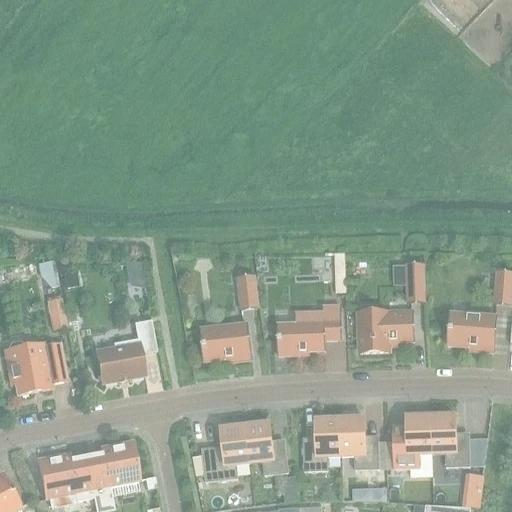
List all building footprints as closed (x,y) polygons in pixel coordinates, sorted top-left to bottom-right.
[(346,296),(344,257),(334,257),(335,297),(346,296)] [(424,268),(406,268),(407,306),(425,305),(424,268)] [(511,304),(511,276),(496,275),(494,307),(511,308),(511,304)] [(255,279),(237,281),(241,313),(259,311),(255,279)] [(66,331),(60,302),(46,305),(52,334),(66,331)] [(323,315),(295,316),(296,327),(277,328),(278,359),(310,358),(310,354),(325,354),(325,343),(341,343),(340,309),(322,309),(323,315)] [(358,316),(360,356),(389,355),(388,345),(413,345),(412,316),(387,317),(387,315),(358,316)] [(469,353),(493,355),(496,319),(450,316),(448,348),(469,350),(469,353)] [(96,354),(102,386),(145,378),(141,357),(157,354),(151,322),(134,326),(137,341),(113,346),(114,351),(96,354)] [(201,332),(204,364),(225,362),(226,365),(251,362),(246,327),(201,332)] [(16,398),(52,392),(51,387),(66,384),(59,346),(44,349),(43,346),(23,350),(23,347),(19,345),(10,346),(7,350),(7,353),(3,353),(10,387),(14,386),(16,398)] [(431,416),(432,457),(445,457),(446,471),(470,470),(469,442),(457,442),(456,419),(449,419),(449,415),(431,416)] [(419,458),(432,457),(431,416),(413,416),(413,420),(406,420),(407,444),(394,444),(395,472),(419,472),(419,458)] [(328,460),(341,460),(340,418),(322,419),(322,423),(315,423),(316,447),(303,447),(304,475),(328,474),(328,460)] [(340,418),(341,460),(354,460),(355,474),(379,473),(378,445),(366,445),(365,421),(358,421),(358,418),(340,418)] [(245,425),(249,467),(263,465),(264,479),(288,476),(285,448),(272,450),(270,426),(263,427),(262,423),(245,425)] [(236,468),(249,467),(245,425),(227,427),(227,431),(220,432),(223,456),(202,458),(206,486),(238,482),(236,468)] [(93,501),(94,511),(113,511),(109,489),(139,483),(131,444),(100,450),(101,456),(85,459),(93,501)] [(68,456),(37,462),(45,502),(74,496),(76,504),(93,501),(85,459),(70,462),(68,456)] [(0,511),(17,511),(20,511),(1,476),(0,476),(0,511)]
